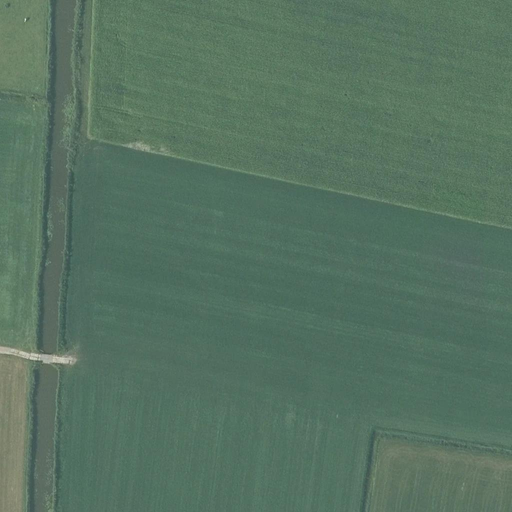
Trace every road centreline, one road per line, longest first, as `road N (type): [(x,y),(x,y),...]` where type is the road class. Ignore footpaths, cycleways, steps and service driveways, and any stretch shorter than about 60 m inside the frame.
road 1 (track): [(94,0),(88,348),(73,359),(36,357)]
road 2 (track): [(61,511),(73,359)]
